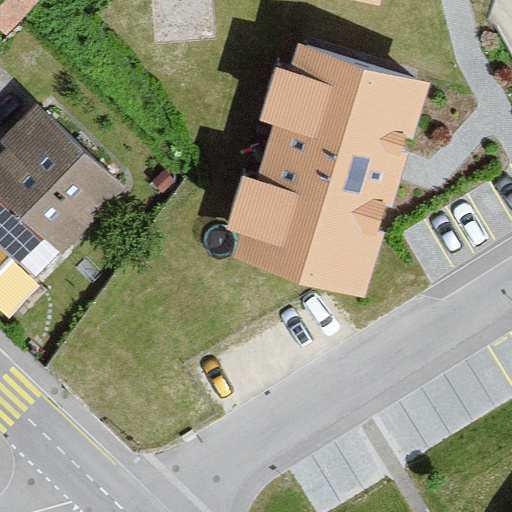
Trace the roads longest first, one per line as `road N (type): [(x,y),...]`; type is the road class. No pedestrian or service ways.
road 1 (residential): [(511,281),(194,469),(112,498)]
road 2 (tertiary): [(112,498),(0,391)]
